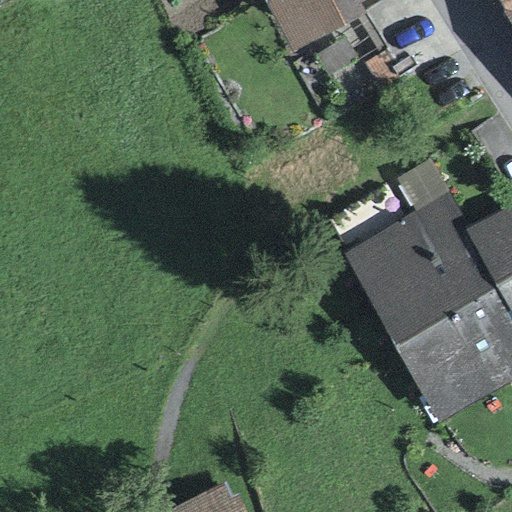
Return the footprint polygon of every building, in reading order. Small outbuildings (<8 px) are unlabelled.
[(287,0),(302,29),(347,5),(344,0),(287,0)] [(378,0),(365,9),(408,77),(446,56),(411,0),(378,0)] [(359,248),(407,335),(511,273),(511,207),(482,223),(468,227),(449,196),(407,222),(389,190),(341,215),(359,248)] [(511,273),(407,335),(447,404),(506,370),(494,348),(511,337),(511,331),(509,325),(511,323),(511,273)] [(169,511),(234,511),(221,486),(169,511)]
